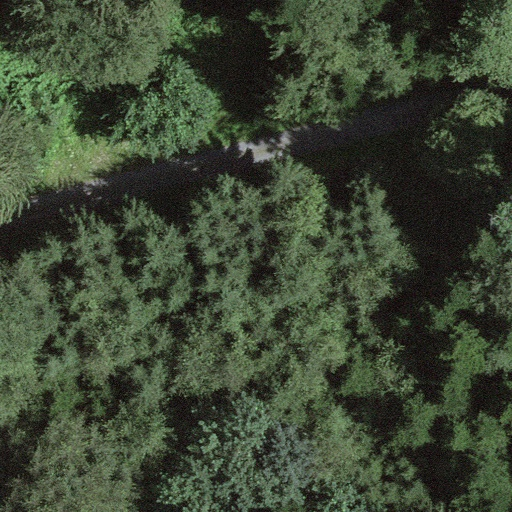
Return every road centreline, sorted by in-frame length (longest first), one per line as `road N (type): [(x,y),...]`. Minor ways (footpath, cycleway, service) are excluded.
road 1 (track): [(511,95),(176,184)]
road 2 (track): [(176,184),(0,224)]
